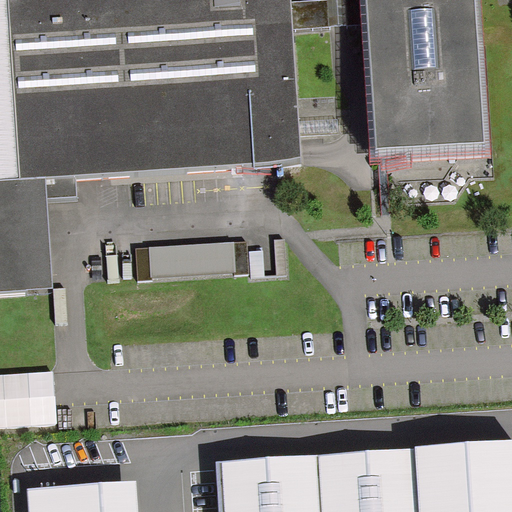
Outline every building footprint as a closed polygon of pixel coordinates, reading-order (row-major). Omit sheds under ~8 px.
[(0,0),(0,310),(59,307),(52,194),(304,178),(303,155),(294,37),(294,24),(293,7),(292,0),(0,0)] [(476,0),(369,0),(370,3),(373,3),(374,20),(374,33),(373,34),(372,34),(378,165),(381,165),(484,160),(476,0)] [(335,5),(293,7),(294,24),(294,37),(337,35),(372,34),(373,34),(374,33),(374,20),(373,3),(370,3),(335,5)] [(245,246),(134,251),(136,284),(284,277),(282,243),(271,244),(273,275),(262,275),(261,254),(245,255),(245,246)] [(511,511),(511,451),(211,473),(214,511),(511,511)] [(129,511),(127,487),(18,496),(19,511),(129,511)]
